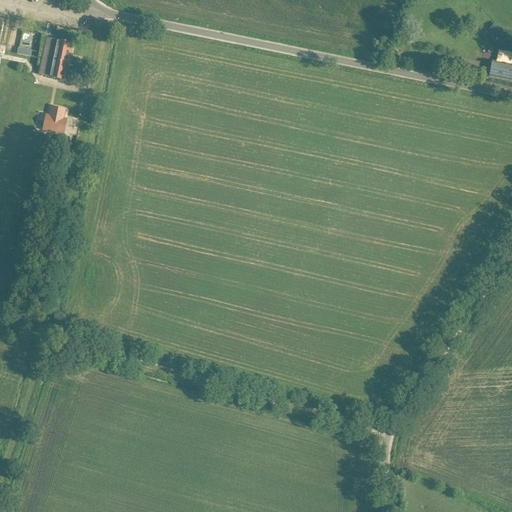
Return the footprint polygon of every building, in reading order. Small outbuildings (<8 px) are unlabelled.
[(72,44),(47,39),(39,75),(65,80),(72,44)] [(15,54),(29,56),(30,50),(17,47),(15,54)] [(511,65),(492,62),(489,77),(511,81),(511,65)] [(47,116),(44,130),(63,134),(66,120),(63,119),(65,110),(52,108),(50,117),(47,116)] [(78,133),(80,118),(67,116),(65,131),(78,133)]
